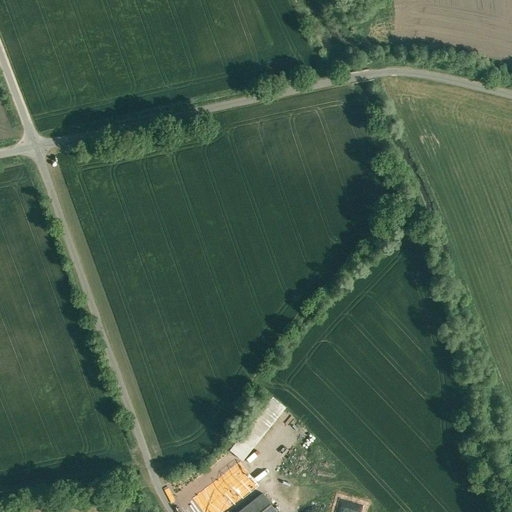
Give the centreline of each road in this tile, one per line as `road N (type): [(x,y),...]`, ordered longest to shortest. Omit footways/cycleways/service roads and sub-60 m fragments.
road 1 (unclassified): [(36,146),(393,70),(511,96)]
road 2 (unclassified): [(36,146),(143,457),(175,511)]
